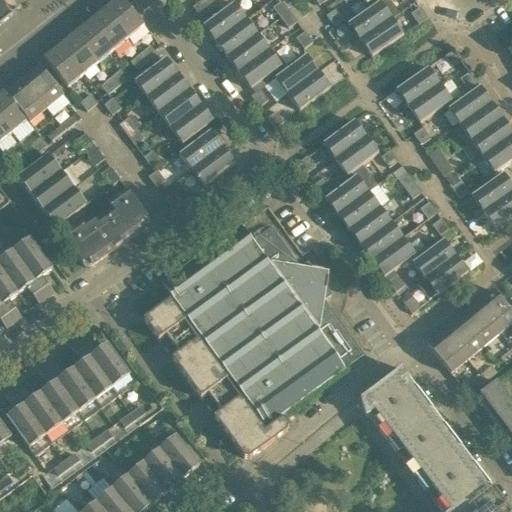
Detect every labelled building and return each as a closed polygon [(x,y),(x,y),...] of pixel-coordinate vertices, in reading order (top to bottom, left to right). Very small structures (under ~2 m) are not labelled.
[(0,0),(0,25),(12,16),(11,15),(10,15),(6,9),(4,1),(3,0),(0,0)] [(115,0),(104,10),(128,39),(144,27),(121,0),(115,0)] [(218,6),(217,5),(213,0),(202,0),(192,8),(201,19),(218,6)] [(281,2),(277,5),(272,9),(280,19),(289,12),(281,2)] [(347,26),(359,42),(391,20),(379,3),(347,26)] [(202,28),(203,28),(215,44),(246,20),(233,4),(202,28)] [(410,15),(418,26),(427,20),(419,8),(410,15)] [(89,22),(113,52),(128,39),(104,10),(89,22)] [(335,10),(329,14),(326,17),(333,28),(343,21),(335,10)] [(297,23),(289,12),(280,19),(288,30),(297,23)] [(257,36),(246,20),(215,44),(226,60),(257,36)] [(402,35),(391,20),(359,42),(371,58),(403,36),(402,35)] [(98,64),(113,52),(89,22),(73,34),(98,64)] [(313,44),(312,43),(304,33),(295,40),(303,51),(313,44)] [(82,77),(98,64),(73,34),(58,47),(82,77)] [(269,52),(257,36),(226,60),(238,75),(269,52)] [(67,89),(82,77),(58,47),(43,59),(67,89)] [(150,47),(140,55),(147,64),(157,55),(150,47)] [(461,62),(453,51),(444,58),(452,69),(461,62)] [(281,67),(269,52),(238,75),(250,91),(281,67)] [(137,72),(147,64),(140,55),(130,63),(137,72)] [(287,96),(318,73),(306,56),(274,80),(287,96)] [(134,83),(146,99),(177,76),(165,60),(134,83)] [(39,68),(22,82),(46,111),(63,97),(39,68)] [(407,108),(439,86),(427,69),(396,92),(407,108)] [(110,79),(117,88),(127,80),(120,71),(110,79)] [(330,89),(318,73),(287,96),(299,112),(330,89)] [(476,85),(469,74),(459,80),(467,91),(476,85)] [(146,99),(158,115),(189,91),(177,76),(146,99)] [(100,87),(104,92),(107,96),(117,88),(110,79),(100,87)] [(29,125),(46,111),(22,82),(5,95),(27,122),(26,122),(29,125)] [(439,86),(407,108),(419,125),(451,103),(439,86)] [(448,111),(459,127),(491,104),(479,88),(448,111)] [(158,115),(170,131),(201,107),(189,91),(158,115)] [(258,108),(259,108),(267,102),(260,91),(251,98),(258,108)] [(0,121),(11,135),(26,122),(27,122),(5,95),(3,92),(0,94),(0,121)] [(97,105),(93,100),(90,96),(79,104),(86,113),(97,105)] [(120,110),(113,100),(112,99),(103,106),(111,117),(120,110)] [(459,127),(471,143),(502,120),(491,104),(459,127)] [(201,107),(170,131),(182,146),(213,123),(201,107)] [(266,120),(274,130),(283,124),(275,113),(266,120)] [(60,128),(64,133),(76,123),(72,118),(60,128)] [(126,137),(135,130),(128,119),(118,126),(126,137)] [(471,143),(482,159),(511,137),(511,134),(502,120),(471,143)] [(0,143),(11,135),(0,121),(0,143)] [(322,146),(335,162),(366,138),(353,122),(322,146)] [(52,143),(64,133),(60,128),(47,138),(52,143)] [(421,146),(425,143),(430,140),(422,129),(413,135),(421,146)] [(134,147),(138,144),(143,140),(135,130),(126,137),(134,147)] [(222,149),(210,133),(179,156),(191,172),(222,149)] [(77,142),(86,154),(94,148),(85,136),(77,142)] [(511,161),(511,137),(482,159),(494,175),(511,161)] [(37,155),(47,147),(40,138),(30,147),(37,155)] [(366,138),(335,162),(347,178),(378,155),(366,138)] [(103,161),(94,148),(86,154),(95,167),(103,161)] [(234,165),(222,149),(191,172),(203,188),(234,165)] [(428,157),(436,168),(445,161),(437,150),(428,157)] [(152,152),(147,155),(143,158),(151,169),(160,162),(152,152)] [(397,162),(390,152),(380,158),(388,169),(397,162)] [(9,164),(16,173),(26,164),(19,156),(9,164)] [(17,180),(30,196),(60,173),(48,157),(17,180)] [(315,168),(307,158),(307,157),(298,164),(306,174),(315,168)] [(443,178),(451,173),(453,172),(445,161),(436,168),(443,178)] [(119,181),(109,169),(101,175),(111,187),(119,181)] [(156,188),(159,186),(165,182),(157,171),(148,178),(156,188)] [(30,196),(43,213),(73,190),(60,173),(30,196)] [(404,190),(413,183),(405,173),(396,180),(404,190)] [(482,214),(511,192),(511,188),(503,175),(471,197),(482,214)] [(337,217),(368,193),(356,177),(324,201),(337,217)] [(323,179),(315,185),(314,186),(322,196),(331,190),(323,179)] [(451,189),(459,200),(468,193),(460,182),(451,189)] [(421,194),(413,183),(404,190),(412,200),(421,194)] [(85,207),(73,190),(43,213),(56,230),(85,207)] [(127,191),(126,191),(107,205),(115,215),(98,226),(95,222),(85,230),(81,224),(62,238),(84,268),(88,269),(148,226),(148,222),(127,191)] [(511,192),(482,214),(494,230),(511,217),(511,192)] [(173,193),(168,197),(164,200),(172,210),(181,204),(173,193)] [(337,217),(348,232),(379,209),(368,193),(337,217)] [(428,204),(420,210),(419,210),(427,221),(436,214),(428,204)] [(391,224),(379,209),(348,232),(360,247),(391,224)] [(440,220),(432,226),(432,227),(439,237),(449,231),(440,220)] [(360,247),(372,263),(403,240),(391,224),(360,247)] [(251,243),(240,227),(160,285),(172,300),(193,330),(214,359),(235,388),(257,417),(265,428),(280,417),(345,371),(344,370),(364,355),(324,301),(332,296),(326,287),(327,280),(328,273),(314,270),(308,262),(300,268),(271,228),(251,243)] [(24,234),(0,251),(0,271),(18,296),(27,289),(38,305),(53,295),(42,279),(51,272),(24,234)] [(372,263),(383,279),(415,256),(403,240),(372,263)] [(412,264),(424,280),(455,257),(443,241),(412,264)] [(436,297),(467,274),(455,257),(424,280),(436,297)] [(0,271),(0,321),(6,329),(20,319),(9,303),(18,296),(0,271)] [(395,293),(404,287),(396,276),(387,283),(395,293)] [(511,315),(493,292),(476,305),(501,335),(511,325),(511,315)] [(411,315),(420,308),(412,298),(403,305),(411,315)] [(172,345),(181,339),(193,330),(172,300),(143,321),(158,342),(165,336),(172,345)] [(484,349),(501,335),(476,305),(460,319),(484,349)] [(468,362),(484,349),(460,319),(443,333),(468,362)] [(193,330),(181,339),(172,345),(178,354),(171,360),(185,380),(214,359),(193,330)] [(451,376),(468,362),(443,333),(427,347),(451,376)] [(82,364),(73,371),(101,410),(134,385),(106,347),(97,354),(85,338),(71,349),(82,364)] [(506,366),(511,360),(511,349),(500,359),(506,366)] [(214,403),(223,397),(235,388),(214,359),(185,380),(200,400),(208,394),(214,403)] [(68,434),(101,410),(73,371),(63,378),(52,362),(37,373),(49,388),(40,395),(68,434)] [(491,366),(479,376),(485,383),(497,374),(491,366)] [(461,511),(492,489),(401,370),(360,401),(365,418),(368,417),(373,412),(382,424),(377,428),(397,455),(402,451),(411,463),(406,467),(426,493),(431,489),(440,501),(435,505),(440,511),(461,511)] [(473,393),(485,383),(479,376),(468,386),(473,393)] [(474,399),(492,423),(511,408),(511,406),(495,384),(474,399)] [(34,458),(68,434),(40,395),(30,402),(19,386),(5,396),(5,397),(16,412),(6,419),(6,420),(34,458)] [(257,417),(235,388),(223,397),(214,403),(221,412),(213,418),(228,438),(257,417)] [(129,415),(135,422),(145,414),(140,407),(129,415)] [(511,408),(492,423),(510,447),(511,445),(511,408)] [(135,422),(129,415),(119,422),(124,429),(135,422)] [(257,417),(228,438),(243,459),(248,460),(287,432),(288,427),(280,417),(265,428),(257,417)] [(0,424),(0,446),(10,439),(0,424)] [(112,438),(107,431),(96,439),(101,446),(112,438)] [(159,450),(183,479),(199,466),(175,437),(159,450)] [(101,446),(96,439),(86,446),(91,453),(101,446)] [(183,479),(159,450),(143,463),(167,493),(183,479)] [(73,455),(63,462),(68,470),(78,462),(73,455)] [(27,462),(14,472),(19,479),(32,470),(27,462)] [(58,477),(68,470),(63,462),(53,470),(58,477)] [(143,463),(127,477),(152,506),(167,493),(143,463)] [(0,493),(12,484),(7,477),(0,481),(0,493)] [(143,511),(152,506),(127,477),(111,490),(129,511),(143,511)] [(461,511),(509,511),(492,489),(461,511)] [(129,511),(111,490),(96,503),(103,511),(129,511)] [(103,511),(96,503),(84,511),(103,511)]
